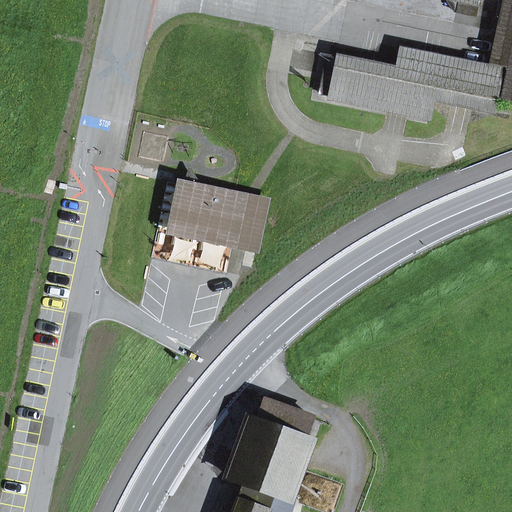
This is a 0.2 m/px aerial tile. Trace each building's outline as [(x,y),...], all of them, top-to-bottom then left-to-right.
[(451,0),(459,1),(457,11),(476,15),(479,0),(451,0)] [(506,68),(500,98),(511,100),(511,0),(502,0),(489,65),(506,68)] [(397,111),(428,118),(433,98),(462,104),(491,110),(500,71),(401,50),(396,71),(328,57),(320,95),(397,111)] [(183,186),(173,231),(241,246),(258,249),(268,203),(252,200),(183,186)] [(254,420),(232,480),(244,484),(272,495),(284,499),(314,417),(264,399),(256,421),(254,420)] [(244,484),(233,511),(266,511),(272,495),(244,484)]
